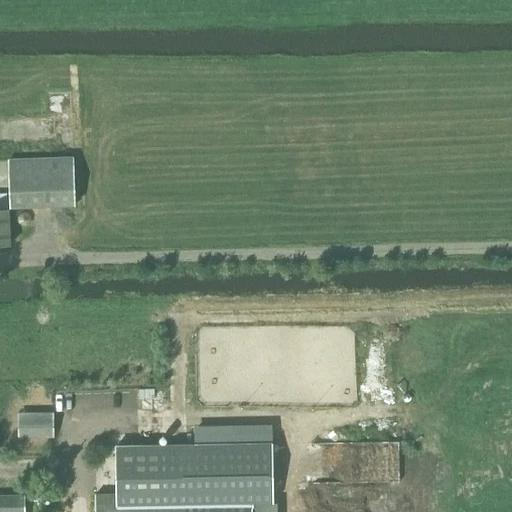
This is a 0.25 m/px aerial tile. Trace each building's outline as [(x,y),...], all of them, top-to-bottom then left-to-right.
[(10,209),(76,207),(74,157),(8,159),(10,209)] [(0,246),(10,246),(9,241),(8,194),(0,194),(0,246)] [(54,438),(53,419),(19,419),(19,438),(54,438)] [(95,511),(252,511),(253,503),(273,503),(272,444),(116,446),(117,494),(96,495),(95,511)] [(0,511),(25,511),(25,496),(0,496),(0,511)]
